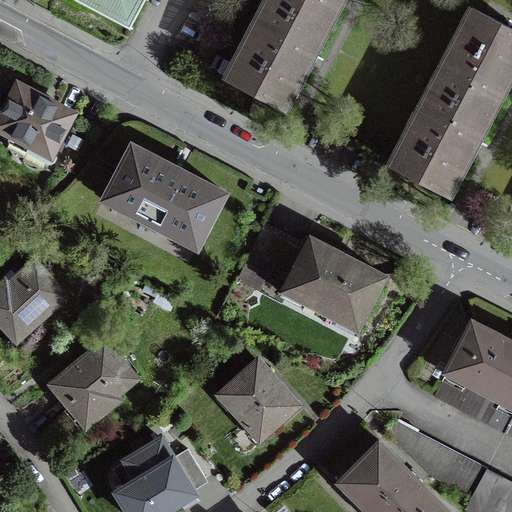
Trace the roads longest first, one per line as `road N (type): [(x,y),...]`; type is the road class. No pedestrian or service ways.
road 1 (residential): [(0,12),(464,258)]
road 2 (residential): [(464,258),(377,384),(233,511)]
road 3 (residential): [(67,511),(0,408)]
